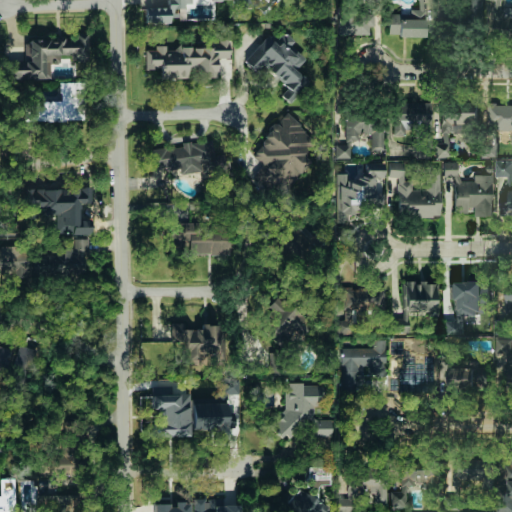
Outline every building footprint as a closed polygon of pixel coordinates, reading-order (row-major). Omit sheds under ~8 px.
[(212,20),(212,0),(229,1),(229,0),(176,0),(176,9),(185,9),(185,19),(212,20)] [(417,0),(417,9),(425,9),(424,0),(417,0)] [(409,14),(387,13),(387,35),(424,36),(424,9),(409,9),(409,14)] [(335,34),(370,34),(369,14),(335,15),(335,34)] [(49,78),(49,62),(58,62),(58,59),(87,59),(87,31),(73,31),(73,39),(24,39),(24,63),(8,63),(8,78),(49,78)] [(243,61),(255,72),(262,64),(287,87),(280,95),(288,103),(308,82),(294,69),(304,59),(289,45),(293,41),(283,31),(273,41),(267,36),(243,61)] [(158,77),(215,77),(215,58),(228,58),(228,40),(209,41),(209,46),(154,47),(154,49),(144,50),(144,69),(158,69),(158,77)] [(82,121),(82,82),(59,82),(58,101),(28,100),(27,120),(82,121)] [(432,102),(393,102),(393,123),(422,124),(422,144),(415,144),(415,157),(429,158),(430,138),(432,138),(432,102)] [(511,130),(511,145),(511,104),(486,104),(486,129),(511,130)] [(444,134),(465,134),(465,123),(476,123),(476,105),(445,105),(444,134)] [(382,150),(383,116),(345,115),(344,136),(357,136),(357,133),(370,133),(369,149),(382,150)] [(304,124),(291,124),(291,117),(280,118),(280,123),(257,124),(259,189),(295,189),(295,170),(305,170),(304,124)] [(225,166),(223,154),(212,155),(211,140),(180,143),(180,146),(147,149),(149,174),(225,166)] [(446,143),(434,143),(434,157),(446,157),(446,143)] [(346,144),(334,145),(334,158),(346,158),(346,144)] [(511,186),(511,161),(494,160),(494,177),(506,177),(506,186),(511,186)] [(453,212),(472,212),(472,215),(491,215),(491,174),(472,175),(473,181),(457,181),(457,161),(442,161),(442,177),(453,177),(453,212)] [(439,216),(438,166),(424,167),(424,188),(414,188),(414,177),(404,177),(404,169),(389,169),(389,177),(396,177),(396,216),(439,216)] [(511,189),(497,190),(497,210),(511,210),(511,189)] [(85,219),(69,220),(70,238),(85,237),(85,219)] [(188,254),(229,255),(229,232),(197,232),(197,222),(165,221),(165,248),(180,248),(180,240),(188,240),(188,254)] [(87,239),(74,239),(74,247),(56,247),(56,254),(31,254),(31,276),(79,276),(79,273),(87,273),(87,239)] [(0,274),(26,274),(25,247),(0,247),(0,274)] [(450,316),(490,315),(489,281),(450,282),(450,316)] [(403,283),(404,315),(436,314),(435,282),(403,283)] [(384,308),(382,286),(340,288),(341,311),(384,308)] [(291,327),(302,335),(311,323),(277,297),(262,316),(272,324),(266,332),(279,343),(291,327)] [(220,360),(219,326),(183,327),(183,323),(168,323),(169,342),(183,341),(184,361),(220,360)] [(340,347),(339,388),(370,388),(370,374),(356,374),(356,367),(366,367),(366,372),(384,373),(385,338),(372,338),(372,348),(340,347)] [(511,365),(511,339),(496,339),(496,353),(510,353),(510,391),(511,391),(511,365)] [(9,345),(0,342),(0,370),(3,371),(9,345)] [(15,383),(27,387),(38,351),(19,345),(11,371),(18,373),(15,383)] [(471,368),(449,368),(448,387),(487,387),(487,361),(471,361),(471,368)] [(394,390),(428,389),(428,370),(394,371),(394,390)] [(320,385),(285,383),(283,418),(273,418),(272,435),(298,436),(299,424),(311,425),(311,435),(330,436),(330,420),(313,419),(314,403),(319,403),(320,385)] [(189,402),(189,393),(168,393),(168,386),(153,386),(152,434),(189,435),(189,430),(225,430),(225,403),(189,402)] [(494,489),(493,459),(454,460),(455,481),(482,480),(483,490),(494,489)] [(511,511),(511,460),(503,461),(504,478),(509,478),(509,495),(497,495),(497,511),(511,511)] [(434,491),(435,466),(397,465),(396,491),(389,490),(388,505),(405,506),(406,490),(434,491)] [(328,466),(306,466),(306,484),(303,491),(296,487),(284,510),(287,511),(322,511),(325,506),(318,502),(317,485),(329,484),(328,466)] [(386,504),(385,467),(347,468),(348,494),(363,493),(363,500),(374,500),(374,505),(386,504)] [(72,511),(73,495),(52,494),(51,511),(72,511)] [(192,511),(239,511),(239,504),(222,505),(222,498),(192,499),(192,511)] [(152,511),(188,511),(188,501),(174,501),(174,504),(152,504),(152,511)]
